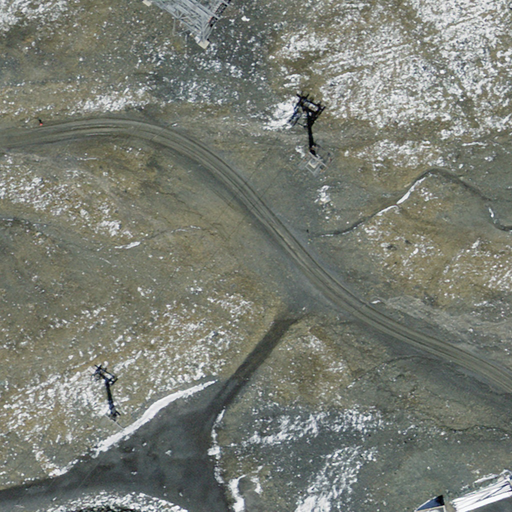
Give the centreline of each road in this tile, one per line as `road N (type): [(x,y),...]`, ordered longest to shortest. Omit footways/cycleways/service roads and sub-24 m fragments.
road 1 (track): [(287,238),(141,122),(0,137)]
road 2 (track): [(511,405),(287,238)]
